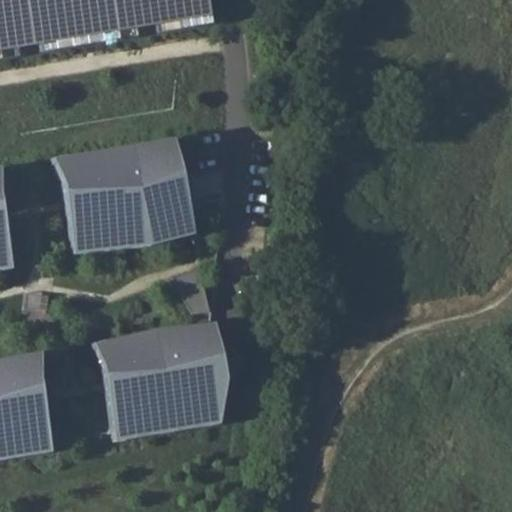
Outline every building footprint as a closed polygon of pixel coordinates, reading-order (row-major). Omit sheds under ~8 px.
[(0,0),(0,66),(208,33),(202,0),(0,0)] [(60,205),(69,261),(148,252),(192,241),(181,190),(171,142),(47,164),(57,185),(59,198),(60,205)] [(0,276),(9,276),(0,215),(0,214),(0,276)] [(198,269),(169,280),(188,316),(207,295),(198,269)] [(106,434),(109,450),(215,432),(212,377),(210,330),(87,352),(96,376),(98,388),(106,434)] [(0,363),(0,466),(49,459),(46,443),(37,396),(37,359),(0,363)]
